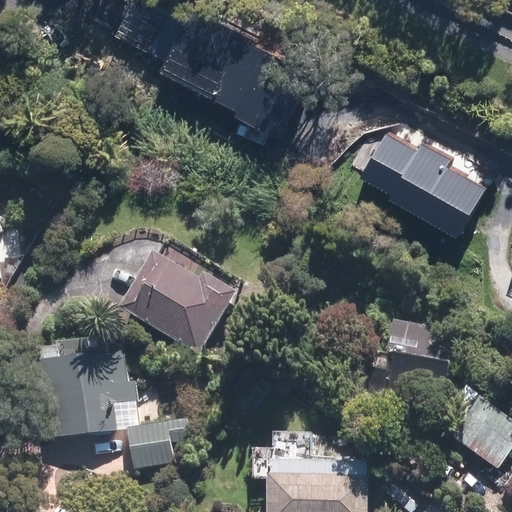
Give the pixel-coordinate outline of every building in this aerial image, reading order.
[(118,0),(109,0),(77,11),(85,35),(126,21),(118,0)] [(322,66),(204,3),(171,63),(243,102),(240,107),(286,132),(322,66)] [(393,189),(459,229),(488,182),(449,159),(453,152),(426,136),(421,145),(396,130),(372,170),(396,184),(393,189)] [(166,242),(126,306),(201,352),(241,288),(166,242)] [(59,345),(41,347),(51,436),(139,425),(134,380),(132,380),(128,346),(60,354),(59,345)] [(388,397),(446,410),(458,361),(399,347),(394,370),(367,363),(361,388),(388,395),(388,397)] [(511,451),(511,415),(469,385),(452,409),(463,417),(452,433),(501,467),(511,451)] [(188,419),(133,427),(138,464),(175,459),(172,440),(191,437),(188,419)] [(369,511),(370,460),(269,459),(267,511),(369,511)]
